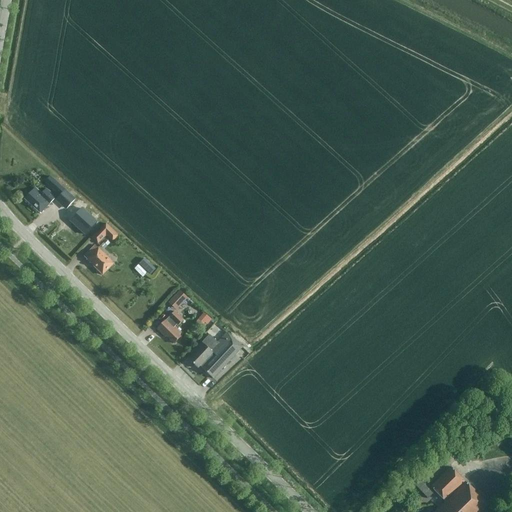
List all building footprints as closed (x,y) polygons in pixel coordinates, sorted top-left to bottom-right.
[(45,183),(60,196),(66,190),(50,176),(45,183)] [(47,189),(42,194),(36,188),(25,200),(41,214),(50,204),(56,198),(47,189)] [(56,201),(66,210),(76,199),(66,190),(60,196),(56,201)] [(85,209),(72,222),(86,237),(99,223),(85,209)] [(107,236),(113,242),(119,236),(106,223),(92,238),(98,244),(107,236)] [(84,257),(103,275),(114,264),(96,246),(84,257)] [(140,264),(151,275),(156,270),(145,259),(140,264)] [(188,299),(180,291),(169,303),(177,310),(188,299)] [(178,326),(184,320),(175,311),(157,330),(164,337),(166,336),(173,343),(181,335),(174,328),(177,325),(178,326)] [(199,318),(207,325),(212,320),(204,313),(199,318)] [(241,348),(226,333),(218,342),(210,334),(193,351),(195,353),(189,360),(198,368),(200,366),(213,379),(241,348)] [(486,511),(490,508),(450,468),(431,487),(445,502),(434,511),(486,511)]
